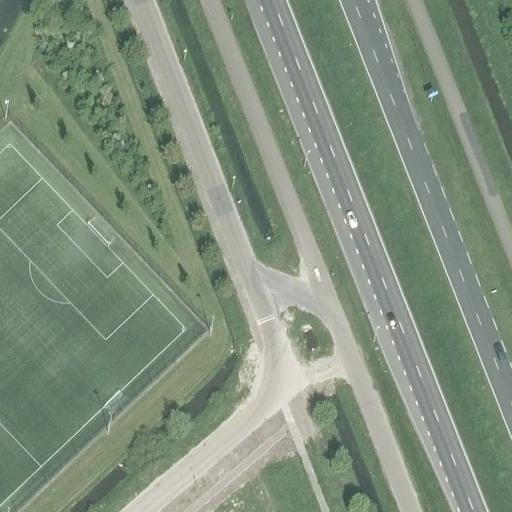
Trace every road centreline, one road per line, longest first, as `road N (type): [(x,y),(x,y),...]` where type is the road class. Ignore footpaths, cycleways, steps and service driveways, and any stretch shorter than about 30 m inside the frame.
road 1 (primary): [(267,0),(470,511)]
road 2 (primary): [(511,403),(353,0)]
road 3 (unclassified): [(142,0),(250,279)]
road 4 (unclassified): [(511,252),(412,0)]
road 5 (unclassified): [(410,511),(327,301)]
road 6 (residential): [(277,390),(138,511)]
road 7 (unclassified): [(250,279),(288,381),(277,390)]
